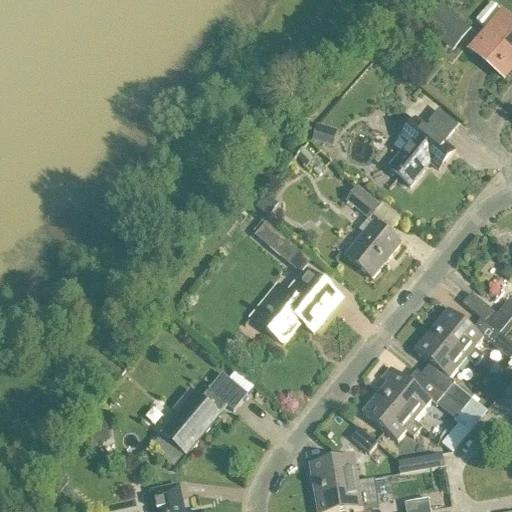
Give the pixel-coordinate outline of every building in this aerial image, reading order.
[(504,82),(511,72),(511,26),(503,19),(472,56),(504,82)] [(428,129),(425,132),(415,124),(399,143),(408,150),(388,174),(409,191),(428,167),(438,175),(454,156),(444,147),(458,130),(437,114),(426,128),(428,129)] [(337,135),(317,129),(313,146),(333,151),(337,135)] [(381,211),(359,192),(347,207),(369,225),(381,211)] [(372,283),(400,249),(374,228),(346,262),(372,283)] [(282,241),(266,229),(255,242),(271,254),(282,241)] [(314,338),(342,304),(308,275),(288,299),(278,291),(251,323),(283,349),(301,327),(314,338)] [(483,325),(504,342),(511,332),(511,306),(509,305),(497,319),(472,298),(464,309),(483,325)] [(484,343),(449,313),(432,333),(467,363),(471,365),(476,370),(485,360),(476,352),(484,343)] [(467,363),(432,333),(415,354),(437,372),(428,383),(465,413),(472,404),(454,390),(455,389),(449,384),(467,363)] [(511,363),(511,348),(504,342),(498,337),(489,348),(511,365),(511,363)] [(388,387),(380,396),(415,425),(432,405),(437,409),(438,408),(456,424),(465,413),(428,383),(417,374),(408,385),(392,371),(383,382),(388,387)] [(223,378),(202,404),(190,394),(174,414),(180,419),(162,440),(187,460),(228,409),(235,415),(248,399),(223,378)] [(415,425),(380,396),(363,416),(398,445),(406,436),(415,444),(423,433),(414,426),(415,425)] [(370,458),(378,448),(360,432),(342,454),(348,459),(358,447),(370,458)] [(314,494),(359,486),(354,459),(310,467),(314,494)] [(400,481),(445,474),(442,460),(398,468),(400,481)] [(317,511),(362,511),(359,486),(314,494),(317,511)] [(183,511),(178,490),(152,496),(155,511),(183,511)] [(406,507),(406,511),(430,511),(430,503),(406,507)]
